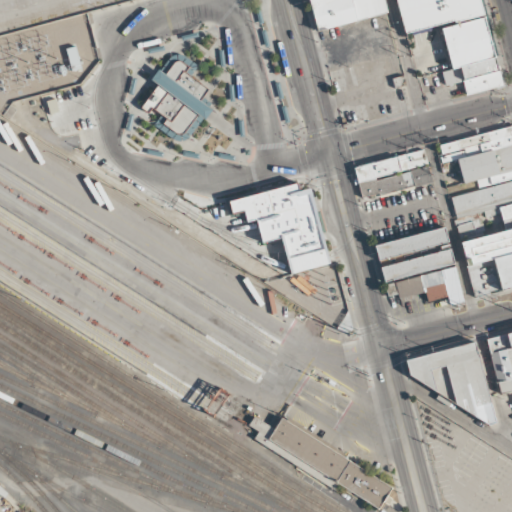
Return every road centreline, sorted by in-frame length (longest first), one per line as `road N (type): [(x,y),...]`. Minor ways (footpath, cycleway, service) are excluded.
road 1 (residential): [(379,348),(328,154)]
road 2 (residential): [(328,154),(511,105)]
road 3 (residential): [(328,154),(287,0)]
road 4 (residential): [(379,348),(419,501)]
road 5 (residential): [(511,312),(379,348)]
